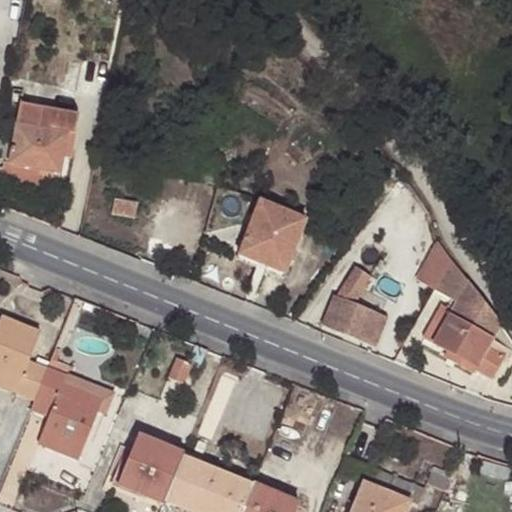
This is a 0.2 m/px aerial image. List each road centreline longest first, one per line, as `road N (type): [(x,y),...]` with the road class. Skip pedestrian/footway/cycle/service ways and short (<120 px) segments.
road 1 (secondary): [(0,243),(511,433)]
road 2 (residential): [(511,317),(429,184),(273,0)]
